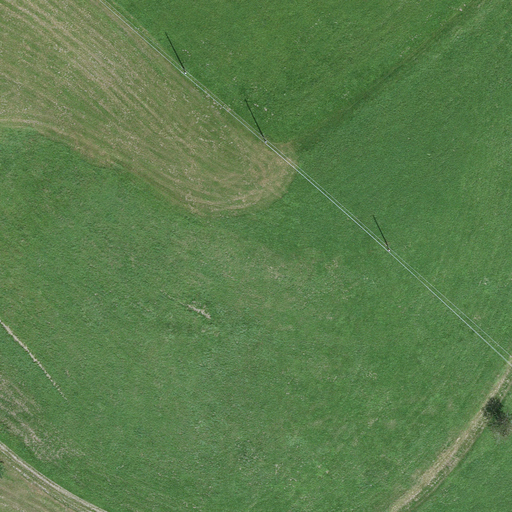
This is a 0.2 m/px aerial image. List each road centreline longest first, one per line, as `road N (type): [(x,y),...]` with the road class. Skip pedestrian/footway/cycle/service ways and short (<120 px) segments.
road 1 (track): [(95,0),(249,142),(295,153),(322,144),(481,0)]
road 2 (track): [(511,379),(474,439),(403,511)]
